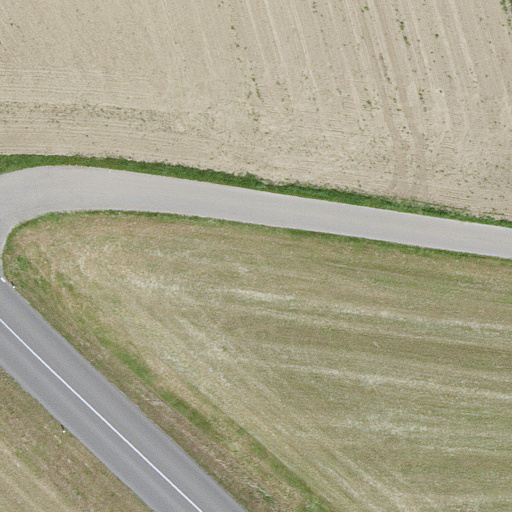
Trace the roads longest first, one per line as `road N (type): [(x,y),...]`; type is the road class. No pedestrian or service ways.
road 1 (unclassified): [(511,240),(127,189),(0,198)]
road 2 (tertiary): [(0,323),(197,511)]
